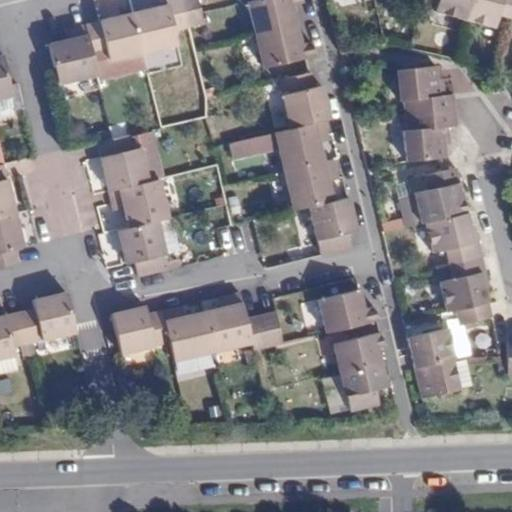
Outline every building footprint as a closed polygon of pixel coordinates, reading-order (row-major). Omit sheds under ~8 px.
[(133,13),(143,52),(177,43),(174,31),(188,27),(181,0),(166,0),(168,4),(133,13)] [(181,0),(188,27),(203,24),(200,13),(197,0),(181,0)] [(300,0),(252,0),(246,1),(254,35),(296,25),(291,5),(302,3),(300,0)] [(429,0),(436,2),(434,11),(465,19),(469,0),(429,0)] [(511,0),(469,0),(465,19),(496,27),(499,15),(511,17),(511,0)] [(110,60),(143,52),(133,13),(100,21),(85,25),(92,54),(107,50),(110,60)] [(48,45),(57,83),(96,74),(92,54),(85,25),(72,28),(75,39),(68,40),(48,45)] [(262,67),(314,55),(312,47),(311,42),(300,44),(296,25),(254,35),(262,67)] [(65,29),(68,40),(75,39),(72,28),(70,28),(65,29)] [(13,109),(22,107),(16,83),(9,85),(2,56),(0,56),(0,97),(9,95),(13,108),(13,109)] [(435,66),(398,70),(401,101),(405,101),(407,115),(454,110),(453,94),(443,95),(442,86),(432,86),(432,80),(437,80),(435,66)] [(278,80),(290,128),(324,120),(329,119),(325,103),(321,85),(313,87),(310,72),(278,80)] [(9,95),(0,97),(0,110),(13,108),(9,95)] [(454,110),(407,115),(408,131),(404,131),(408,161),(445,157),(444,143),(437,145),(437,137),(447,137),(446,127),(456,126),(454,110)] [(275,132),(284,171),(322,162),(318,143),(316,136),(327,134),(324,120),(290,128),(275,132)] [(148,181),(140,147),(134,148),(130,134),(96,142),(108,191),(148,181)] [(316,136),(318,143),(328,140),(327,134),(316,136)] [(255,139),(231,144),(234,158),(258,153),(255,139)] [(161,178),(163,178),(154,144),(140,147),(148,181),(161,178)] [(322,162),(284,171),(293,210),(309,206),(332,201),(328,181),(327,176),(337,172),(336,165),(334,159),(322,162)] [(0,216),(14,213),(6,179),(2,164),(0,164),(0,216)] [(456,168),(448,170),(426,174),(430,190),(415,193),(421,223),(423,223),(467,213),(463,197),(458,199),(457,193),(462,192),(456,168)] [(327,176),(328,181),(339,178),(337,172),(327,176)] [(157,220),(170,217),(161,178),(148,181),(108,191),(112,205),(121,202),(123,208),(128,227),(157,220)] [(421,223),(415,193),(399,197),(406,227),(421,223)] [(332,201),(309,206),(320,255),(351,248),(348,233),(356,231),(353,221),(348,197),(332,201)] [(121,202),(112,205),(111,211),(123,208),(121,202)] [(14,213),(0,216),(0,267),(18,263),(14,249),(23,247),(14,213)] [(470,226),(467,213),(423,223),(430,252),(443,250),(446,265),(481,257),(479,249),(474,250),(472,242),(478,241),(474,226),(470,226)] [(184,249),(177,215),(170,217),(157,220),(165,254),(184,249)] [(168,269),(165,254),(157,220),(128,227),(117,230),(125,264),(133,262),(137,277),(168,269)] [(444,313),(455,310),(488,302),(485,289),(481,274),(485,272),(481,257),(446,265),(432,268),(434,274),(448,271),(449,275),(436,278),(438,287),(444,313)] [(429,316),(444,313),(438,287),(424,292),(429,316)] [(375,312),(374,307),(363,309),(358,291),(319,300),(327,332),(377,320),(375,312)] [(33,309),(19,312),(26,344),(33,343),(75,332),(65,292),(47,297),(31,301),(33,309)] [(202,311),(212,351),(251,342),(245,318),(239,292),(220,297),(222,306),(202,311)] [(458,326),(491,318),(488,302),(455,310),(458,326)] [(111,315),(120,354),(168,342),(161,311),(146,314),(145,306),(111,315)] [(173,361),(212,351),(202,311),(177,317),(175,308),(161,311),(168,342),(173,361)] [(11,314),(0,316),(0,372),(15,368),(11,348),(19,346),(26,344),(19,312),(11,314)] [(260,315),(267,347),(282,343),(274,312),(260,315)] [(251,342),(253,350),(267,347),(260,315),(245,318),(251,342)] [(410,354),(414,368),(454,358),(447,328),(406,338),(409,348),(414,347),(416,353),(410,354)] [(340,372),(380,362),(377,351),(384,350),(382,342),(380,332),(333,343),(340,372)] [(26,344),(30,360),(36,359),(33,343),(26,344)] [(26,344),(19,346),(22,362),(30,360),(26,344)] [(418,386),(421,397),(472,385),(465,358),(455,358),(454,358),(414,368),(416,379),(423,378),(425,384),(418,386)] [(387,391),(380,362),(340,372),(349,410),(377,404),(375,393),(387,391)]
